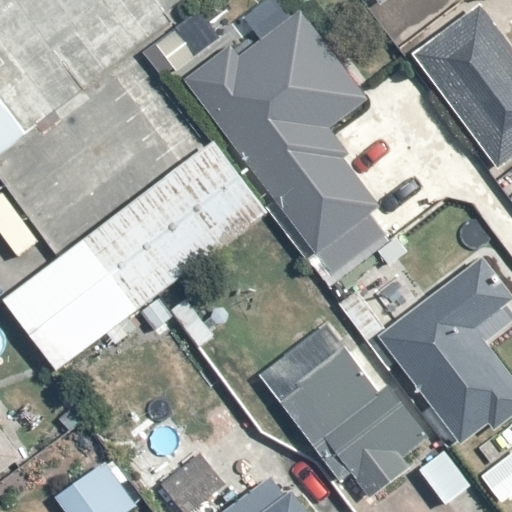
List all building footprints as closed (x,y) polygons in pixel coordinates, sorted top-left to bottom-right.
[(368,93),(295,0),(237,46),(186,86),(335,275),(386,235),(367,211),(378,203),(340,154),(348,148),(329,124),(368,93)] [(511,163),(511,78),(474,30),(419,73),(499,174),(511,163)] [(270,210),(216,139),(8,296),(63,368),(270,210)] [(511,326),(511,299),(478,258),(380,338),(473,452),(511,420),(511,368),(491,343),(511,326)] [(440,443),(375,370),(305,432),(370,505),(440,443)] [(0,477),(29,455),(0,418),(0,477)] [(511,499),(511,449),(481,473),(505,504),(511,499)] [(474,484),(443,450),(420,471),(451,505),(474,484)] [(127,511),(138,504),(104,457),(56,491),(71,511),(127,511)] [(310,511),(280,471),(223,511),(310,511)]
